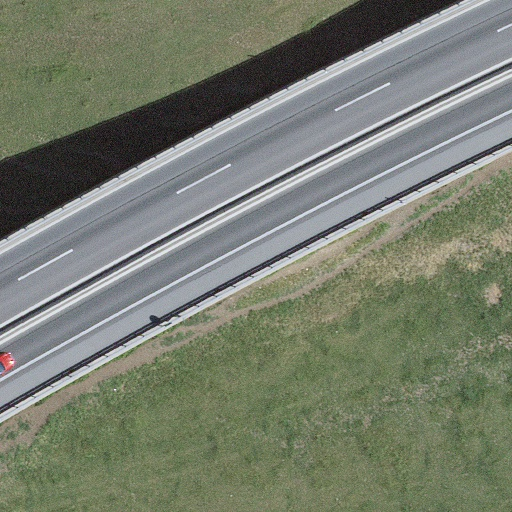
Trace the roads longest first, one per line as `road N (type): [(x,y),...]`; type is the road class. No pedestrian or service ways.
road 1 (trunk): [(0,362),(511,93)]
road 2 (trunk): [(511,25),(0,291)]
